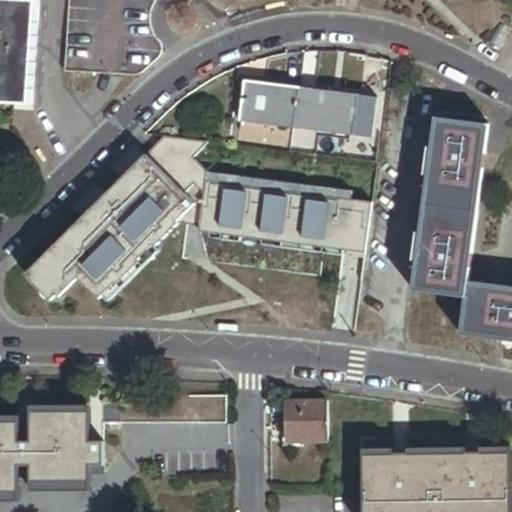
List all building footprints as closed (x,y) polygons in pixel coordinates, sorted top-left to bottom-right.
[(66,0),(64,72),(105,74),(106,65),(109,0),(66,0)] [(109,0),(106,65),(105,74),(141,76),(160,59),(160,54),(159,48),(157,44),(151,36),(149,30),(149,27),(149,21),(150,17),(152,12),(154,8),(188,12),(195,0),(109,0)] [(36,3),(0,1),(0,104),(31,106),(36,3)] [(295,129),(301,88),(248,82),(244,122),(295,129)] [(355,95),(301,88),(295,129),(351,135),(354,106),(355,95)] [(372,108),(354,106),(351,135),(369,137),(372,108)] [(493,124),(440,116),(416,292),(468,299),(463,336),(511,342),(511,288),(471,283),(493,124)] [(366,260),(373,204),(206,181),(207,172),(194,158),(210,142),(166,136),(154,148),(176,169),(170,176),(148,155),(147,156),(135,144),(112,167),(123,179),(108,194),(96,182),(72,205),(84,217),(30,270),(47,287),(49,285),(57,294),(59,296),(79,277),(100,298),(103,295),(116,282),(118,284),(141,261),(139,259),(155,244),(156,246),(179,224),(200,227),(199,232),(221,235),(222,229),(241,232),(240,238),(262,240),(263,235),(282,238),(281,243),(303,246),(304,241),(325,244),(344,246),(343,252),(343,257),(366,260)] [(241,232),(222,229),(221,235),(220,240),(240,243),(240,238),(241,232)] [(281,243),(282,238),(263,235),(262,240),(261,246),(281,248),(281,243)] [(323,254),(325,244),(304,241),(303,246),(281,243),(281,248),(323,254)] [(343,257),(343,252),(344,246),(325,244),(323,254),(343,257)] [(0,491),(22,491),(22,474),(36,474),(36,481),(95,481),(95,474),(109,474),(109,423),(230,422),(231,394),(129,394),(129,401),(109,401),(109,418),(95,418),(96,387),(36,387),(36,418),(23,418),(23,398),(0,398),(0,491)] [(289,442),(329,442),(330,402),(289,402),(289,442)] [(511,511),(511,455),(364,456),(364,511),(511,511)]
